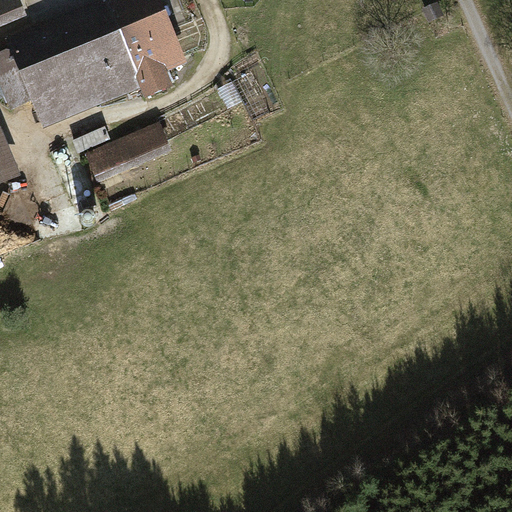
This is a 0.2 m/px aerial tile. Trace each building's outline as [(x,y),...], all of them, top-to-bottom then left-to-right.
[(36,42),(0,57),(0,75),(13,108),(33,100),(40,116),(138,76),(147,97),(170,88),(161,67),(180,59),(156,0),(135,0),(113,9),(113,10),(52,36),(36,42)] [(17,0),(0,0),(0,24),(23,15),(17,0)] [(435,8),(426,12),(430,20),(439,16),(435,8)] [(31,30),(36,42),(52,36),(47,23),(31,30)] [(105,128),(74,142),(78,149),(108,136),(105,128)] [(160,128),(90,157),(98,176),(168,147),(160,128)] [(0,180),(14,175),(0,140),(0,180)] [(60,149),(55,153),(55,159),(59,164),(65,164),(70,160),(70,154),(66,149),(60,149)] [(66,165),(62,169),(61,175),(66,179),(72,179),(76,175),(76,169),(72,165),(66,165)] [(72,181),(68,185),(68,191),(72,195),(78,195),(83,191),(83,185),(79,181),(72,181)] [(79,196),(75,200),(75,207),(79,211),(85,211),(89,207),(89,201),(85,196),(79,196)] [(86,212),(81,217),(81,223),(86,227),(92,227),(96,223),(96,217),(92,213),(86,212)]
